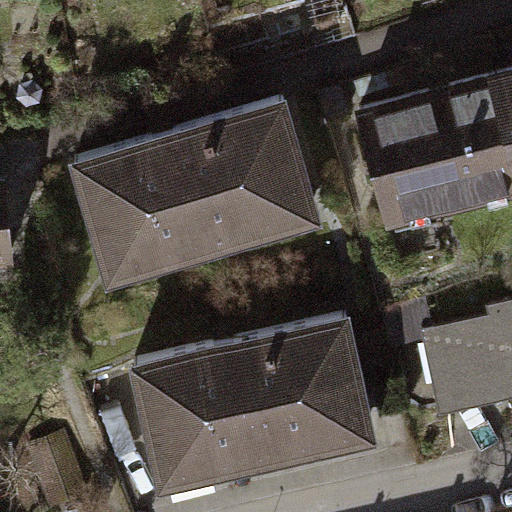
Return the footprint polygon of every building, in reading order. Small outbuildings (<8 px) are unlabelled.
[(511,97),(504,65),(353,101),(384,226),(511,192),(511,97)] [(72,154),(114,280),(332,212),(292,88),(72,154)] [(0,265),(18,265),(11,177),(0,178),(0,265)] [(494,310),(428,325),(447,410),(511,395),(511,296),(491,301),(494,310)] [(354,301),(134,351),(164,482),(383,433),(354,301)] [(91,481),(67,428),(44,438),(68,492),(91,481)]
